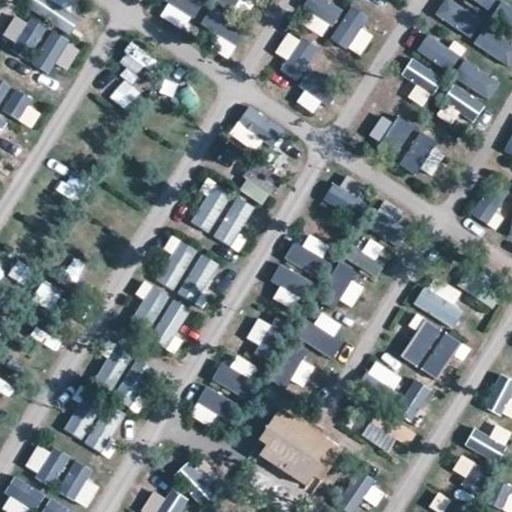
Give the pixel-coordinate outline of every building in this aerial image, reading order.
[(60,0),(37,0),(36,2),(72,26),(81,13),(60,0)] [(165,0),(192,20),(204,3),(200,0),(165,0)] [(329,0),(307,0),(304,7),(334,25),(344,9),(329,0)] [(444,0),(435,18),(473,37),(483,18),(448,0),(444,0)] [(511,6),(503,0),(474,43),(508,66),(511,60),(511,6)] [(169,3),(161,16),(183,30),(191,17),(169,3)] [(200,29),(239,44),(245,26),(207,12),(200,29)] [(347,16),(332,38),(360,56),(375,34),(347,16)] [(10,20),(7,39),(24,43),(28,23),(10,20)] [(37,61),(67,75),(81,47),(51,32),(37,61)] [(273,59),(300,76),(316,49),(289,32),(273,59)] [(424,38),(416,57),(413,56),(402,79),(439,95),(457,51),(424,38)] [(445,107),(481,121),(498,77),(463,63),(445,107)] [(113,70),(100,90),(122,105),(136,85),(113,70)] [(174,75),(165,89),(182,101),(192,87),(174,75)] [(308,77),(297,104),(322,115),(333,88),(308,77)] [(0,108),(25,123),(35,106),(0,85),(0,108)] [(237,126),(269,144),(279,127),(248,108),(237,126)] [(425,119),(414,139),(448,157),(459,136),(425,119)] [(127,152),(152,162),(161,140),(135,130),(127,152)] [(100,167),(109,147),(86,136),(77,156),(100,167)] [(120,160),(107,177),(128,192),(140,174),(120,160)] [(68,171),(62,193),(77,198),(83,176),(68,171)] [(341,174),(328,202),(352,213),(365,185),(341,174)] [(473,216),(495,227),(511,192),(511,190),(490,180),(473,216)] [(95,216),(112,223),(122,197),(104,191),(95,216)] [(208,233),(226,204),(206,192),(188,221),(208,233)] [(56,231),(72,207),(61,200),(46,224),(56,231)] [(368,219),(394,248),(413,230),(386,202),(368,219)] [(215,238),(234,248),(250,213),(231,204),(215,238)] [(375,276),(391,250),(366,236),(351,262),(375,276)] [(175,289),(194,251),(174,242),(156,280),(175,289)] [(295,243),(285,259),(307,272),(317,256),(295,243)] [(69,282),(87,268),(73,250),(55,264),(69,282)] [(204,254),(180,292),(197,302),(221,265),(204,254)] [(279,284),(274,300),(292,306),(302,272),(278,265),(273,282),(279,284)] [(339,267),(325,295),(352,309),(366,281),(339,267)] [(465,270),(456,284),(494,309),(503,295),(465,270)] [(55,313),(63,291),(46,284),(38,307),(55,313)] [(150,286),(130,324),(151,334),(171,297),(150,286)] [(452,330),(464,313),(426,286),(414,303),(452,330)] [(170,346),(190,309),(172,299),(152,335),(170,346)] [(322,309),(305,338),(356,369),(373,340),(322,309)] [(35,336),(44,317),(30,310),(20,329),(35,336)] [(437,355),(449,338),(414,313),(402,330),(437,355)] [(260,345),(271,325),(258,317),(247,338),(260,345)] [(207,318),(200,335),(216,342),(223,324),(207,318)] [(114,390),(134,355),(116,345),(96,379),(114,390)] [(306,388),(316,367),(302,360),(292,381),(306,388)] [(144,390),(151,366),(133,361),(126,385),(144,390)] [(375,362),(367,376),(395,391),(403,377),(375,362)] [(221,364),(212,380),(236,394),(246,379),(221,364)] [(420,366),(409,395),(443,407),(453,378),(420,366)] [(0,395),(0,401),(19,408),(23,395),(3,388),(0,395)] [(197,407),(233,421),(241,402),(205,388),(197,407)] [(75,400),(67,438),(106,446),(114,408),(75,400)] [(313,478),(321,483),(343,450),(282,409),(261,442),(267,446),(261,456),(305,488),(313,478)] [(389,453),(400,437),(373,420),(363,435),(389,453)] [(506,436),(475,426),(466,451),(497,461),(506,436)] [(25,467),(54,485),(68,460),(39,443),(25,467)] [(197,456),(181,472),(207,497),(223,481),(197,456)] [(14,511),(38,511),(49,495),(18,476),(1,504),(14,511)] [(74,476),(67,500),(92,507),(99,484),(74,476)] [(182,511),(190,499),(168,486),(152,511),(182,511)] [(495,506),(509,511),(511,511),(511,491),(503,488),(495,506)] [(438,511),(445,511),(452,499),(438,492),(430,508),(438,511)] [(345,511),(347,511),(372,511),(376,505),(355,494),(345,511)] [(41,511),(72,511),(54,497),(41,511)]
